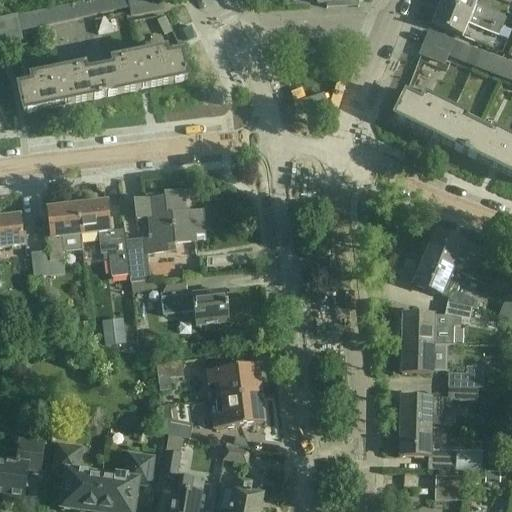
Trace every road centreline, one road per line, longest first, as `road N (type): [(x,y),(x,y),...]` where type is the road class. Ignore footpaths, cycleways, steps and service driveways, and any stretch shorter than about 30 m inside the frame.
road 1 (residential): [(272,131),(303,457)]
road 2 (residential): [(365,459),(335,196),(341,156)]
road 3 (residential): [(0,170),(272,131)]
road 4 (residential): [(511,223),(341,156)]
road 5 (residential): [(229,32),(386,29)]
road 6 (residential): [(341,156),(386,29)]
